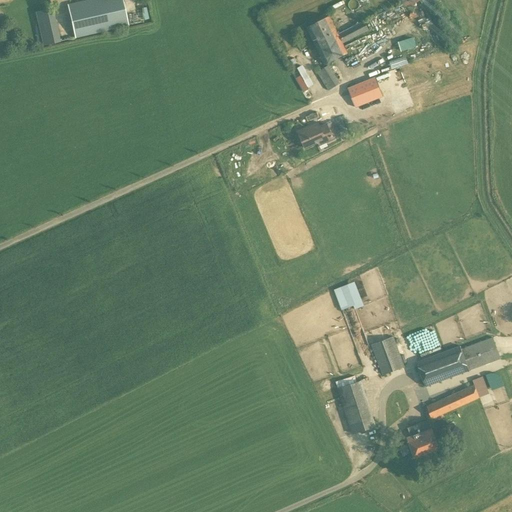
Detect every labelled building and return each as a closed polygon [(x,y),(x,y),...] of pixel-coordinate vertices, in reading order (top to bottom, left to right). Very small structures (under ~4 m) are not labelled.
[(128,26),(122,0),(85,0),(67,4),(75,38),(128,26)] [(60,41),(52,8),(35,11),(43,45),(60,41)] [(364,21),(338,34),(329,16),(306,27),(325,64),(347,53),(343,44),(369,31),(364,21)] [(401,51),(416,47),(413,37),(398,42),(401,51)] [(407,57),(390,62),(392,69),(409,63),(407,57)] [(296,77),(303,91),(314,86),(303,64),(297,68),(301,75),(296,77)] [(340,83),(328,65),(317,73),(329,91),(340,83)] [(353,82),(355,86),(371,78),(367,70),(361,74),(362,77),(353,82)] [(360,109),(381,98),(371,78),(350,89),(360,109)] [(298,131),(300,134),(297,137),(300,143),(303,142),(306,148),(326,139),(327,142),(340,136),(334,121),(321,127),(318,122),(298,131)] [(355,309),(365,306),(356,281),(334,289),(342,310),(354,306),(355,309)] [(371,345),(382,375),(405,367),(393,336),(371,345)] [(460,346),(416,362),(426,387),(501,359),(492,338),(461,349),(460,346)] [(499,370),(486,375),(492,390),(505,385),(499,370)] [(352,435),(376,427),(361,380),(337,388),(352,435)] [(426,406),(431,419),(479,398),(474,385),(426,406)] [(429,420),(408,428),(411,436),(408,438),(415,458),(439,449),(429,420)]
